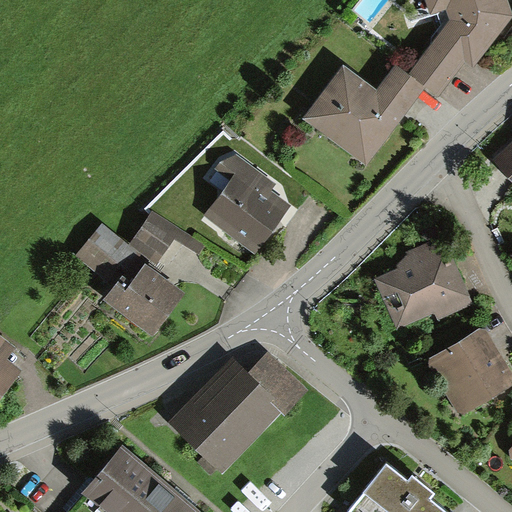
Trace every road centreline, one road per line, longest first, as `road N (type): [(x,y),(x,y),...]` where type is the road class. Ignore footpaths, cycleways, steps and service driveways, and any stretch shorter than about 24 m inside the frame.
road 1 (tertiary): [(268,313),(0,447)]
road 2 (tertiary): [(437,155),(268,313)]
road 3 (residential): [(437,155),(511,301)]
road 4 (residential): [(378,412),(503,511)]
road 5 (residential): [(268,313),(378,412)]
road 6 (residential): [(378,412),(295,511)]
